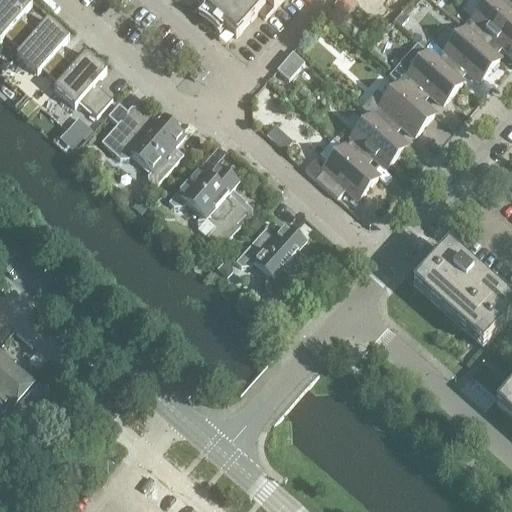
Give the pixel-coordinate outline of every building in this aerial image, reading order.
[(21,0),(3,0),(1,4),(0,4),(0,44),(1,46),(5,40),(22,55),(30,46),(37,37),(21,22),(32,10),(21,0)] [(192,0),(195,2),(194,3),(196,5),(197,5),(206,12),(208,9),(217,18),(216,19),(218,21),(220,20),(229,28),(226,31),(235,38),(234,39),(236,41),(259,16),(266,22),(285,0),(192,0)] [(351,18),(359,9),(349,0),(340,0),(336,5),(351,18)] [(366,0),(359,9),(373,21),(384,10),(379,5),(383,0),(366,0)] [(511,0),(490,0),(490,1),(511,20),(511,0)] [(511,20),(490,1),(469,24),(471,26),(467,30),(465,28),(462,32),(486,54),(487,53),(496,43),(508,53),(511,49),(511,20)] [(402,30),(409,22),(403,16),(395,25),(402,30)] [(48,24),(37,37),(30,46),(22,55),(17,60),(38,79),(43,74),(59,88),(75,70),(59,56),(70,43),(48,24)] [(363,32),(354,29),(351,39),(360,42),(363,32)] [(486,54),(462,32),(441,56),(443,58),(440,61),(429,52),(425,57),(458,85),(459,84),(468,74),(480,85),(499,64),(487,53),(486,54)] [(277,74),(289,84),(305,66),(292,56),(277,74)] [(458,85),(425,57),(404,79),(406,81),(403,85),(401,83),(397,87),(422,108),(431,98),(444,109),(462,87),(459,84),(458,85)] [(75,70),(59,88),(54,93),(75,112),(80,107),(97,122),(113,104),(96,89),(108,77),(86,58),(75,70)] [(194,75),(190,80),(195,84),(199,79),(194,75)] [(422,108),(397,87),(385,101),(377,94),(361,112),(369,119),(393,140),(394,139),(403,129),(415,140),(434,119),(422,108)] [(307,101),(312,95),(304,88),(299,94),(307,101)] [(38,109),(26,98),(15,110),(28,121),(38,109)] [(131,116),(129,117),(119,108),(108,119),(119,129),(102,147),(120,164),(130,163),(133,159),(152,176),(149,180),(149,189),(154,193),(180,165),(170,156),(184,141),(164,122),(159,127),(146,116),(144,119),(140,115),(131,116)] [(81,119),(59,139),(72,153),(94,133),(81,119)] [(393,140),(369,119),(348,142),(350,144),(347,148),(345,146),(341,150),(365,172),(366,171),(375,161),(387,172),(406,150),(394,139),(393,140)] [(294,147),(275,130),(266,140),(286,157),(294,147)] [(378,182),(366,171),(365,172),(341,150),(341,151),(333,144),(320,158),(328,165),(323,170),(318,165),(314,165),(305,175),(337,203),(347,192),(359,203),(378,182)] [(221,253),(249,221),(248,212),(244,208),(247,206),(233,194),(239,188),(219,170),(204,186),(194,178),(169,207),(174,212),(183,211),(187,207),(202,220),(198,224),(198,233),(221,253)] [(315,278),(315,267),(301,255),(307,249),(285,230),(271,246),(263,239),(237,267),(242,271),(250,271),(254,267),(269,280),(265,285),(265,293),(286,311),(315,278)] [(418,288),(453,318),(488,349),(511,321),(511,315),(480,288),(483,284),(465,268),(462,272),(445,257),(418,288)] [(0,353),(0,396),(14,409),(36,384),(0,353)] [(68,383),(48,365),(40,374),(60,392),(68,383)] [(48,394),(38,384),(28,395),(39,404),(48,394)] [(511,395),(502,407),(511,416),(511,395)] [(38,405),(28,396),(15,411),(25,420),(38,405)] [(49,412),(40,404),(33,412),(43,420),(49,412)] [(0,423),(8,413),(0,406),(0,423)] [(28,424),(14,412),(6,421),(20,433),(28,424)] [(17,432),(5,421),(0,427),(0,437),(7,443),(17,432)]
